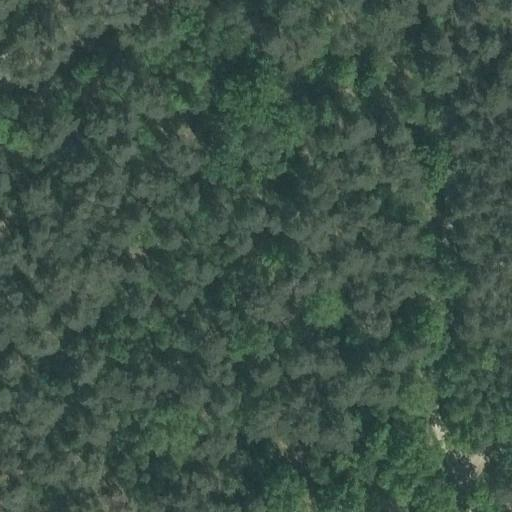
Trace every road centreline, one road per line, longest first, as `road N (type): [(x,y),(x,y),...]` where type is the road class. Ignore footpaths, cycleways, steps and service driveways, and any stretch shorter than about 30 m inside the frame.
road 1 (track): [(441,474),(428,437),(455,0)]
road 2 (unknown): [(0,75),(50,37),(166,0)]
